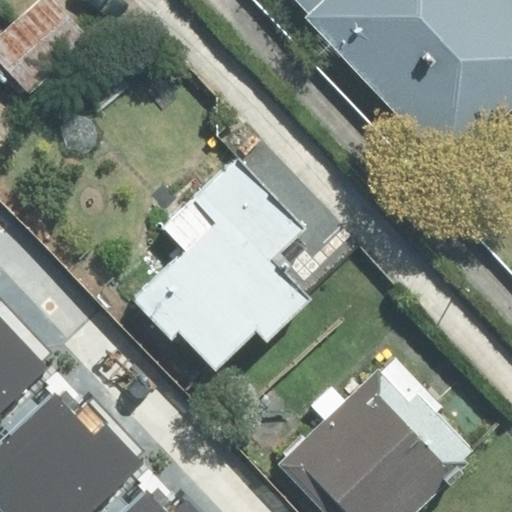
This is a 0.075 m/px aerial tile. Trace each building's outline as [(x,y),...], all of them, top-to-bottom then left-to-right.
[(89,31),(59,0),(28,0),(0,27),(0,77),(18,97),(89,31)] [(511,18),(497,0),(297,0),(432,167),(511,102),(511,18)] [(186,242),(134,289),(203,365),(334,246),(235,137),(156,209),(186,242)] [(145,361),(17,226),(0,241),(0,341),(79,424),(145,361)] [(381,359),(268,468),(310,511),(407,511),(470,452),(381,359)] [(73,434),(1,509),(3,511),(243,511),(196,466),(154,510),(73,434)]
